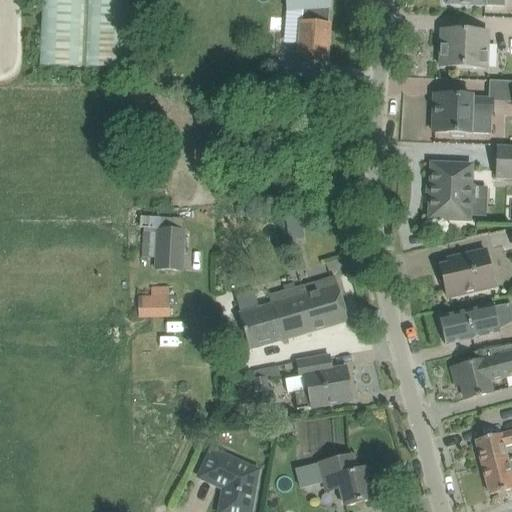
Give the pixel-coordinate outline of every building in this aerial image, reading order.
[(127,69),(130,0),(42,0),(40,66),(127,69)] [(285,0),(287,12),(303,11),(302,25),(300,25),(298,60),(325,62),(329,25),(327,25),(329,9),(330,9),(329,0),(285,0)] [(460,69),(488,70),(489,34),(461,32),(441,31),(440,68),(460,69)] [(493,99),(454,99),(454,97),(434,96),(433,133),(451,134),(451,137),(464,138),(465,135),(470,135),(471,116),(492,117),(493,99)] [(511,148),(497,148),(496,180),(511,180),(511,148)] [(432,165),(430,219),(469,221),(470,186),(471,167),(452,166),(432,165)] [(142,234),(141,257),(156,258),(155,270),(182,272),(184,232),(182,232),(182,219),(160,218),(159,230),(143,229),(143,234),(142,234)] [(440,268),(441,273),(439,275),(439,278),(439,281),(440,284),(442,287),(445,288),(447,299),(494,288),(485,252),(451,259),(453,265),(440,268)] [(240,313),(251,350),(328,328),(347,323),(335,278),(315,283),(268,296),(271,305),(258,308),(254,292),(235,297),(239,313),(240,313)] [(137,296),(138,319),(169,318),(168,287),(151,287),(151,296),(137,296)] [(500,334),(494,306),(439,318),(445,346),(500,334)] [(455,391),(462,389),(465,400),(485,395),(492,394),(489,382),(511,375),(511,345),(474,353),(474,354),(477,354),(479,362),(457,368),(457,370),(449,372),(455,391)] [(299,379),(285,381),(287,394),(294,393),(298,411),(332,405),(352,402),(346,368),(332,371),(329,357),(310,361),(296,363),(299,379)] [(253,373),(251,374),(255,394),(269,391),(267,377),(271,377),(279,375),(278,367),(270,368),(253,372),(253,373)] [(298,432),(297,423),(278,426),(280,435),(298,432)] [(476,442),(483,469),(507,462),(504,448),(511,446),(511,432),(500,435),(476,442)] [(207,460),(199,478),(224,490),(219,511),(250,511),(252,501),(254,493),(256,485),(245,480),(250,468),(212,450),(207,460)] [(310,468),(294,472),(299,489),(314,485),(322,483),(325,493),(338,490),(342,489),(346,507),(357,504),(377,499),(371,478),(368,479),(365,469),(357,471),(353,455),(317,465),(317,466),(310,468)] [(507,462),(483,469),(490,496),(511,489),(511,474),(511,475),(507,462)]
